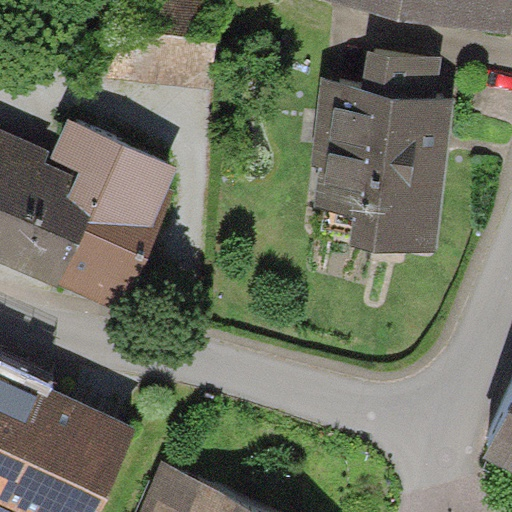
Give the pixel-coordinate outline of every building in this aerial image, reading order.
[(122,0),(122,90),(230,90),(230,0),(122,0)] [(511,0),(396,0),(511,29),(511,0)] [(471,66),(341,53),(324,229),(454,242),(471,66)] [(191,181),(13,95),(0,121),(0,242),(131,305),(191,181)] [(121,511),(159,423),(0,355),(0,490),(51,511),(121,511)] [(511,396),(492,438),(511,447),(511,396)] [(276,511),(169,468),(150,511),(276,511)]
